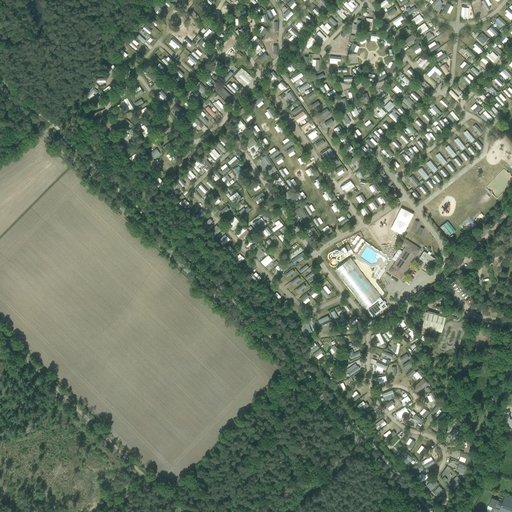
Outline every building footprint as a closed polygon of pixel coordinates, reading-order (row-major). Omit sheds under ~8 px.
[(385,0),(380,3),(384,9),(390,5),(386,0),(385,0)] [(440,0),(436,0),(432,4),(437,9),(443,3),(440,0)] [(488,11),(491,8),(485,0),(482,0),(481,1),(488,11)] [(165,15),(172,5),(167,1),(160,11),(165,15)] [(343,4),(351,11),(356,6),(350,1),(348,3),(346,2),(343,4)] [(294,11),(296,8),(289,2),(287,5),(294,11)] [(446,15),(452,4),(447,2),(442,13),(446,15)] [(478,15),(478,13),(480,12),(478,4),(472,5),(475,16),(478,15)] [(315,6),(312,9),(318,15),(321,13),(315,6)] [(392,20),(395,18),(393,15),(400,12),(397,6),(387,12),(392,20)] [(415,6),(411,9),(409,7),(406,9),(410,14),(417,9),(415,6)] [(335,12),(343,20),(347,17),(338,8),(335,12)] [(190,12),(194,19),(198,16),(193,9),(190,12)] [(288,19),(293,13),(289,9),(283,15),(288,19)] [(414,26),(423,19),(420,14),(410,21),(414,26)] [(309,24),(313,20),(309,15),(304,20),(309,24)] [(401,15),(392,21),(396,27),(402,23),(400,21),(404,19),(401,15)] [(331,16),(328,20),(335,26),(338,23),(331,16)] [(500,29),(502,26),(504,28),(507,24),(499,16),(493,23),(500,29)] [(297,24),(303,30),(306,27),(300,21),(297,24)] [(371,30),(372,22),(362,21),(361,29),(371,30)] [(322,23),(319,26),(327,34),(330,31),(322,23)] [(425,23),(415,29),(419,35),(429,28),(425,23)] [(143,24),(141,27),(150,34),(152,31),(143,24)] [(192,24),(184,32),(189,38),(198,30),(192,24)] [(496,37),(499,34),(491,25),(485,30),(492,37),(494,35),(496,37)] [(241,26),(234,31),(238,36),(244,31),(241,26)] [(404,27),(395,33),(397,36),(406,30),(404,27)] [(204,34),(206,37),(205,39),(207,41),(215,34),(210,28),(204,34)] [(172,34),(177,39),(179,36),(181,38),(184,35),(177,29),(172,34)] [(322,44),(327,38),(319,31),(314,36),(322,44)] [(431,32),(426,33),(427,37),(423,39),(424,42),(434,38),(431,32)] [(487,39),(482,33),(477,38),(482,44),(487,39)] [(404,41),(407,44),(415,37),(412,34),(404,41)] [(309,48),(316,41),(312,37),(304,45),(309,48)] [(508,44),(501,37),(498,40),(506,47),(508,44)] [(168,44),(177,51),(181,45),(173,38),(168,44)] [(267,48),(274,41),(271,39),(264,45),(267,48)] [(443,39),(429,46),(431,50),(445,44),(443,39)] [(474,39),(469,45),(477,53),(482,48),(474,39)] [(128,44),(137,51),(139,47),(130,40),(128,44)] [(145,46),(142,43),(141,45),(136,40),(134,41),(140,47),(138,49),(141,51),(145,46)] [(201,40),(196,45),(206,54),(208,51),(202,45),(204,42),(201,40)] [(349,52),(349,42),(338,42),(338,50),(343,50),(343,52),(349,52)] [(416,54),(419,51),(418,49),(422,46),(420,43),(412,48),(416,54)] [(257,54),(262,49),(258,45),(253,49),(257,54)] [(500,55),(503,52),(496,46),(493,49),(500,55)] [(193,48),(190,51),(199,59),(201,56),(193,48)] [(226,61),(235,52),(231,49),(230,50),(228,48),(220,56),(226,61)] [(276,54),(273,48),(267,51),(271,57),(276,54)] [(466,52),(462,55),(469,62),(476,56),(468,48),(465,50),(466,52)] [(446,51),(444,53),(442,50),(435,55),(439,60),(448,55),(446,51)] [(165,51),(160,55),(167,62),(168,61),(169,63),(173,59),(165,51)] [(262,62),(268,56),(265,52),(259,58),(262,62)] [(485,56),(492,63),(495,59),(488,53),(485,56)] [(190,67),(195,62),(186,54),(182,59),(190,67)] [(421,67),(423,69),(429,63),(422,56),(416,62),(418,64),(419,63),(422,66),(421,67)] [(464,69),(469,64),(464,59),(458,64),(464,69)] [(485,69),(488,66),(481,60),(478,63),(485,69)] [(286,72),(295,64),(292,61),(284,69),(286,72)] [(349,72),(348,61),(344,61),(344,64),(338,64),(338,70),(342,70),(342,72),(349,72)] [(440,67),(445,75),(449,73),(448,70),(449,69),(446,63),(440,67)] [(475,64),(470,69),(477,76),(482,71),(475,64)] [(406,74),(408,71),(416,79),(419,76),(407,65),(402,70),(406,74)] [(429,77),(435,71),(439,76),(442,73),(435,66),(426,74),(429,77)] [(355,67),(352,70),(358,76),(361,72),(355,67)] [(176,73),(184,81),(189,75),(181,68),(176,73)] [(253,78),(245,70),(244,71),(241,68),(234,76),(237,79),(236,79),(244,87),(247,84),(247,85),(251,81),(250,81),(253,78)] [(501,71),(509,79),(511,76),(504,68),(501,71)] [(159,76),(152,70),(147,75),(154,82),(159,76)] [(223,79),(226,81),(233,73),(230,70),(223,79)] [(294,81),(303,77),(302,73),(292,77),(294,81)] [(439,76),(437,74),(434,78),(439,83),(444,77),(441,74),(439,76)] [(318,84),(326,79),(323,75),(321,77),(320,76),(315,79),(318,84)] [(404,75),(401,78),(408,86),(411,83),(404,75)] [(206,79),(213,86),(216,83),(208,76),(206,79)] [(472,87),(475,84),(469,76),(466,79),(472,87)] [(500,85),(502,87),(505,85),(498,77),(493,82),(498,87),(500,85)] [(275,86),(277,89),(285,83),(283,80),(275,86)] [(335,84),(333,81),(331,83),(330,81),(322,86),(326,91),(335,84)] [(425,90),(421,86),(423,83),(421,81),(416,86),(422,92),(425,90)] [(461,83),(458,87),(466,94),(469,91),(461,83)] [(201,94),(206,89),(200,84),(195,88),(201,94)] [(398,95),(403,90),(397,84),(393,89),(398,95)] [(489,84),(486,87),(494,96),(497,93),(489,84)] [(228,88),(236,95),(240,90),(236,86),(235,88),(231,85),(228,88)] [(88,98),(93,92),(96,95),(99,92),(93,87),(85,96),(88,98)] [(510,99),(511,96),(511,94),(505,87),(502,90),(510,99)] [(218,89),(216,92),(227,102),(229,100),(228,99),(225,96),(228,93),(223,88),(220,91),(218,89)] [(142,89),(138,91),(139,95),(136,96),(140,104),(148,100),(142,89)] [(363,92),(366,102),(374,99),(371,90),(363,92)] [(383,90),(376,94),(380,99),(386,95),(383,90)] [(451,90),(448,93),(456,101),(459,98),(451,90)] [(287,93),(294,102),(297,100),(291,91),(287,93)] [(306,96),(308,99),(316,93),(315,91),(306,96)] [(418,102),(423,98),(416,91),(411,96),(418,102)] [(479,96),(485,103),(488,100),(482,93),(479,96)] [(504,107),(509,102),(502,95),(497,100),(504,107)] [(260,104),(266,100),(263,96),(257,101),(260,104)] [(409,108),(414,103),(408,97),(403,102),(409,108)] [(446,109),(449,106),(443,97),(437,102),(440,105),(442,103),(446,109)] [(126,111),(132,108),(128,98),(122,100),(126,111)] [(319,98),(311,105),(314,110),(323,103),(319,98)] [(347,109),(345,98),(341,99),(342,105),(338,106),(339,110),(347,109)] [(219,111),(224,107),(218,99),(213,104),(219,111)] [(467,104),(475,112),(480,107),(473,99),(467,104)] [(396,104),(393,101),(392,103),(390,101),(383,107),(388,112),(396,104)] [(265,115),(271,110),(268,105),(261,110),(265,115)] [(395,108),(403,115),(405,112),(398,105),(395,108)] [(436,118),(441,113),(434,105),(429,110),(436,118)] [(177,106),(174,109),(177,111),(175,114),(178,117),(180,114),(185,119),(188,116),(177,106)] [(213,117),(216,114),(208,106),(205,109),(213,117)] [(301,106),(291,111),(293,114),(303,109),(301,106)] [(377,113),(381,117),(385,112),(379,106),(377,109),(379,111),(377,113)] [(356,107),(350,110),(353,117),(359,114),(356,107)] [(315,116),(319,121),(328,115),(325,109),(315,116)] [(208,121),(204,116),(205,115),(202,111),(197,116),(205,124),(208,121)] [(304,111),(294,117),(297,123),(307,117),(304,111)] [(396,122),(400,118),(392,111),(388,115),(396,122)] [(447,115),(454,124),(459,119),(452,111),(447,115)] [(485,111),(480,116),(487,123),(492,118),(485,111)] [(344,126),(351,122),(346,114),(340,118),(344,126)] [(246,123),(252,119),(249,115),(243,119),(246,123)] [(201,123),(195,116),(186,124),(189,127),(194,122),(197,126),(201,123)] [(329,130),(327,127),(336,122),(333,116),(320,123),(325,133),(329,130)] [(444,128),(449,124),(443,117),(438,121),(444,128)] [(415,121),(423,130),(426,127),(418,119),(415,121)] [(280,120),(273,125),(276,130),(283,126),(280,120)] [(387,129),(391,125),(386,120),(382,124),(387,129)] [(251,129),(257,125),(254,121),(248,125),(251,129)] [(303,130),(311,125),(308,122),(300,127),(303,130)] [(164,123),(155,129),(159,135),(168,130),(164,123)] [(480,135),(483,132),(476,123),(472,126),(480,135)] [(141,127),(144,131),(142,133),(145,137),(151,133),(144,124),(141,127)] [(438,136),(443,132),(436,125),(432,129),(438,136)] [(333,136),(341,129),(339,126),(330,133),(333,136)] [(278,133),(282,139),(289,135),(285,129),(278,133)] [(381,140),(385,135),(380,129),(375,134),(381,140)] [(308,134),(311,140),(318,136),(316,133),(317,132),(315,130),(308,134)] [(467,130),(463,133),(472,142),(475,139),(467,130)] [(430,142),(435,138),(430,132),(425,135),(430,142)] [(364,133),(355,139),(358,142),(366,136),(364,133)] [(407,144),(410,141),(403,133),(400,136),(407,144)] [(245,142),(249,148),(256,143),(252,137),(245,142)] [(423,149),(427,145),(420,137),(416,141),(423,149)] [(462,150),(465,147),(458,137),(454,140),(462,150)] [(287,146),(293,141),(290,138),(284,143),(287,146)] [(318,151),(327,144),(323,138),(314,145),(318,151)] [(372,138),(370,140),(368,138),(365,141),(372,149),(377,144),(372,138)] [(393,139),(391,142),(400,149),(402,147),(393,139)] [(220,143),(217,146),(223,153),(227,150),(220,143)] [(350,150),(353,148),(351,145),(341,151),(343,155),(346,153),(349,157),(353,154),(350,150)] [(453,158),(456,155),(449,145),(445,148),(453,158)] [(366,146),(360,152),(365,157),(371,151),(366,146)] [(408,150),(414,156),(418,151),(412,146),(408,150)] [(389,155),(391,157),(394,155),(386,147),(381,151),(387,157),(389,155)] [(215,160),(220,155),(214,149),(209,153),(215,160)] [(276,152),(269,155),(271,160),(279,157),(276,152)] [(166,153),(163,156),(169,164),(173,161),(166,153)] [(401,155),(399,156),(405,164),(407,162),(404,157),(406,156),(404,153),(402,155),(401,155)] [(443,165),(447,162),(439,153),(436,156),(443,165)] [(202,155),(199,158),(208,168),(211,165),(206,160),(208,158),(204,154),(202,155)] [(363,162),(358,154),(347,162),(349,165),(356,160),(360,165),(363,162)] [(460,154),(455,158),(461,164),(465,160),(460,154)] [(232,167),(240,161),(236,156),(228,162),(232,167)] [(399,169),(396,165),(400,162),(397,157),(389,161),(394,171),(399,169)] [(427,163),(434,172),(437,170),(430,160),(427,163)] [(448,165),(452,170),(459,165),(455,160),(448,165)] [(221,165),(225,173),(231,169),(226,162),(221,165)] [(238,166),(233,170),(238,177),(244,173),(238,166)] [(334,175),(338,179),(344,172),(342,171),(344,169),(343,166),(334,175)] [(417,170),(426,179),(429,176),(421,167),(417,170)] [(355,173),(358,177),(364,172),(361,168),(355,173)] [(190,174),(188,176),(191,181),(196,177),(190,169),(188,171),(190,174)] [(215,171),(212,174),(218,179),(220,176),(215,171)] [(311,180),(315,177),(311,171),(307,174),(311,180)] [(278,173),(268,178),(272,185),(278,182),(280,186),(284,184),(278,173)] [(417,186),(420,183),(412,175),(409,178),(417,186)] [(221,178),(227,186),(230,184),(224,176),(221,178)] [(180,178),(177,181),(184,188),(187,185),(180,178)] [(210,180),(207,182),(214,190),(217,187),(210,180)] [(341,187),(343,190),(345,189),(347,192),(355,186),(351,180),(341,187)] [(365,186),(368,191),(376,186),(373,181),(365,186)] [(177,197),(171,191),(175,187),(172,185),(168,189),(167,188),(165,191),(174,200),(177,197)] [(203,196),(207,191),(201,185),(196,190),(203,196)] [(420,198),(425,194),(420,187),(415,191),(420,198)] [(258,188),(249,193),(250,197),(260,192),(258,188)] [(324,188),(319,192),(322,197),(328,193),(324,188)] [(283,194),(288,202),(289,204),(290,204),(291,203),(291,202),(296,199),(290,189),(283,194)] [(238,192),(229,197),(231,201),(240,196),(238,192)] [(359,192),(351,198),(355,204),(364,197),(359,192)] [(378,199),(381,203),(386,199),(383,195),(378,199)] [(326,200),(330,205),(335,202),(331,197),(326,200)] [(189,210),(197,203),(194,201),(187,208),(189,210)] [(306,210),(313,206),(310,201),(303,206),(306,210)] [(242,217),(251,209),(248,206),(245,209),(244,207),(239,212),(242,217)] [(366,206),(361,209),(366,217),(371,214),(366,206)] [(221,219),(232,213),(228,207),(218,212),(221,219)] [(303,218),(307,215),(302,208),(298,211),(303,218)] [(199,212),(194,216),(198,221),(206,213),(203,211),(201,214),(199,212)] [(344,214),(338,217),(341,223),(347,219),(344,214)] [(204,223),(209,229),(218,222),(212,216),(204,223)] [(235,217),(228,221),(232,227),(239,222),(235,217)] [(317,228),(325,224),(322,219),(315,223),(317,228)] [(274,232),(283,225),(279,220),(274,223),(276,226),(271,229),(274,232)] [(255,222),(252,224),(257,231),(266,224),(266,223),(265,222),(264,221),(263,221),(258,225),(255,222)] [(217,226),(212,231),(215,235),(221,230),(217,226)] [(264,229),(269,235),(272,233),(267,226),(264,229)] [(243,238),(250,232),(245,227),(236,234),(239,237),(240,236),(243,238)] [(314,235),(308,239),(308,240),(309,242),(310,242),(319,236),(313,227),(310,230),(314,235)] [(223,245),(230,240),(226,234),(219,239),(223,245)] [(252,240),(245,244),(248,249),(252,247),(253,249),(256,246),(252,240)] [(389,272),(399,278),(401,278),(420,250),(405,240),(402,244),(407,247),(405,250),(404,249),(389,272)] [(289,256),(294,264),(307,256),(303,251),(302,251),(300,248),(289,256)] [(435,259),(424,251),(419,258),(431,266),(435,259)] [(269,254),(261,261),(269,271),(272,269),(270,266),(272,264),(274,267),(277,264),(269,254)] [(351,257),(334,270),(364,309),(365,308),(373,318),(387,306),(380,297),(381,296),(351,257)] [(307,264),(299,270),(301,273),(309,267),(307,264)] [(250,273),(258,281),(264,275),(255,267),(250,273)] [(312,271),(305,277),(308,280),(315,274),(312,271)] [(298,276),(291,282),(294,285),(301,279),(298,276)] [(297,289),(299,292),(306,287),(304,284),(297,289)] [(319,290),(325,297),(332,293),(326,285),(319,290)] [(284,294),(281,291),(280,294),(277,291),(272,297),(277,302),(284,294)] [(311,295),(318,303),(321,301),(314,292),(311,295)] [(300,299),(308,308),(315,302),(307,293),(300,299)] [(334,310),(330,312),(336,322),(340,319),(334,310)] [(422,327),(441,332),(445,317),(426,312),(422,327)] [(352,313),(347,316),(352,323),(356,319),(352,313)] [(318,320),(319,324),(330,319),(328,315),(318,320)] [(308,321),(299,324),(300,325),(304,336),(308,334),(312,332),(309,325),(308,321)] [(425,328),(423,334),(435,337),(436,331),(425,328)] [(381,344),(385,342),(379,333),(376,334),(381,344)] [(385,340),(388,343),(394,336),(391,333),(385,340)] [(341,338),(337,340),(339,347),(348,344),(347,340),(343,341),(341,338)] [(315,343),(309,348),(313,352),(319,347),(315,343)] [(393,344),(392,352),(398,353),(400,343),(397,343),(396,344),(393,344)] [(334,345),(329,350),(333,354),(338,349),(334,345)] [(315,357),(323,352),(321,348),(313,353),(315,357)] [(361,355),(359,351),(354,354),(352,349),(348,351),(352,359),(361,355)] [(392,359),(393,355),(383,350),(381,354),(392,359)] [(401,355),(403,357),(400,359),(406,366),(412,362),(404,352),(401,355)] [(342,361),(337,366),(340,370),(346,366),(342,361)] [(347,368),(349,374),(360,370),(357,364),(347,368)] [(336,383),(342,378),(335,370),(330,375),(336,383)] [(387,371),(389,381),(395,379),(393,370),(387,371)] [(423,381),(423,380),(421,380),(420,380),(419,382),(412,388),(417,393),(426,386),(423,382),(423,381)] [(354,397),(352,398),(354,401),(363,394),(361,391),(359,393),(357,391),(353,394),(354,397)] [(404,405),(411,400),(405,392),(402,395),(404,398),(400,401),(404,405)] [(389,410),(399,405),(396,399),(386,404),(389,410)] [(358,405),(361,410),(369,405),(366,400),(358,405)] [(405,406),(396,413),(400,419),(409,412),(405,406)] [(437,417),(441,409),(435,406),(431,414),(437,417)] [(425,407),(419,415),(424,419),(430,411),(425,407)] [(368,423),(378,417),(376,413),(373,416),(371,413),(364,418),(368,423)] [(421,423),(424,420),(415,414),(413,418),(421,423)] [(383,418),(374,424),(378,430),(387,424),(383,418)] [(389,440),(397,433),(393,427),(384,434),(389,440)] [(404,447),(410,450),(415,441),(410,438),(404,447)] [(422,457),(428,446),(422,442),(416,453),(422,457)] [(404,450),(399,454),(407,464),(413,459),(404,450)] [(468,464),(471,456),(461,452),(459,456),(466,459),(464,463),(468,464)] [(424,468),(434,463),(431,456),(421,462),(424,468)] [(467,476),(470,468),(459,463),(458,467),(465,470),(463,474),(467,476)] [(420,483),(429,476),(427,473),(424,475),(422,473),(416,477),(420,483)] [(457,475),(448,484),(453,489),(462,480),(457,475)] [(433,479),(426,487),(431,491),(438,484),(433,479)] [(439,486),(433,493),(435,495),(437,497),(443,490),(439,486)] [(489,506),(492,507),(492,509),(496,511),(498,511),(511,511),(511,498),(504,495),(501,503),(497,502),(497,501),(492,498),(489,506)]
